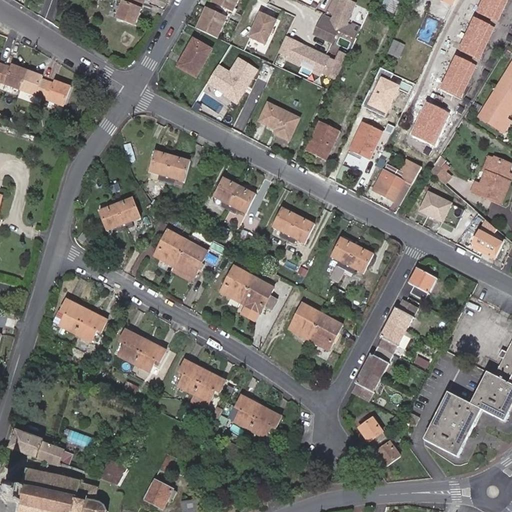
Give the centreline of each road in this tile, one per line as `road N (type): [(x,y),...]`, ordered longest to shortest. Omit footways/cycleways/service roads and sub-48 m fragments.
road 1 (residential): [(133,90),(419,238)]
road 2 (residential): [(58,246),(327,409)]
road 3 (residential): [(494,490),(384,492),(295,511)]
road 4 (residential): [(327,409),(419,238)]
road 5 (residential): [(58,246),(0,428)]
road 6 (residential): [(133,90),(79,168),(58,246)]
road 7 (residential): [(0,7),(133,90)]
